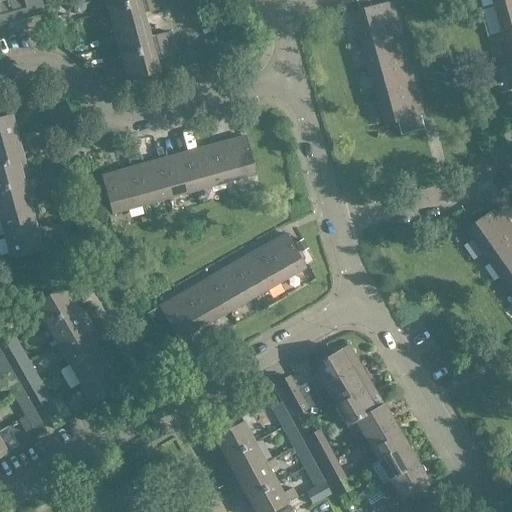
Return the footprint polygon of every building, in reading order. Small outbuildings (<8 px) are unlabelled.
[(0,0),(0,23),(8,21),(9,25),(7,26),(7,28),(22,23),(22,22),(20,22),(19,18),(42,12),(41,10),(38,0),(0,0)] [(143,13),(161,8),(159,0),(104,0),(114,34),(146,25),(143,13)] [(511,0),(510,0),(493,5),(501,33),(511,29),(511,0)] [(360,41),(399,31),(391,2),(353,13),(360,41)] [(149,37),(146,25),(114,34),(126,81),(159,72),(156,60),(175,54),(169,32),(149,37)] [(511,29),(501,33),(508,60),(511,59),(511,29)] [(399,31),(360,41),(368,69),(407,59),(399,31)] [(407,59),(368,69),(376,97),(414,87),(407,59)] [(414,87),(376,97),(384,126),(422,115),(414,87)] [(0,143),(23,137),(18,121),(13,123),(11,116),(0,118),(0,143)] [(215,144),(226,183),(255,175),(244,136),(215,144)] [(23,137),(0,143),(0,166),(23,160),(21,153),(27,152),(23,137)] [(226,183),(215,144),(187,152),(197,191),(226,183)] [(197,191),(187,152),(159,160),(169,198),(197,191)] [(23,160),(0,166),(0,190),(24,184),(22,177),(27,176),(23,160)] [(169,198),(159,160),(130,168),(141,206),(169,198)] [(141,206),(130,168),(102,176),(112,214),(141,206)] [(0,213),(36,204),(31,189),(26,190),(24,184),(0,190),(0,213)] [(471,221),(484,212),(478,203),(465,212),(471,221)] [(0,223),(4,236),(36,228),(34,221),(40,219),(36,204),(0,213),(0,223)] [(482,254),(511,233),(511,227),(498,207),(465,230),(482,254)] [(36,228),(4,236),(10,259),(48,249),(43,232),(38,234),(36,228)] [(511,267),(511,233),(482,254),(498,277),(511,267)] [(259,249),(279,283),(305,268),(285,234),(259,249)] [(234,263),(254,297),(279,283),(259,249),(234,263)] [(209,277),(229,312),(254,297),(234,263),(209,277)] [(511,267),(498,277),(511,296),(511,267)] [(184,292),(204,326),(229,312),(209,277),(184,292)] [(34,305),(46,325),(75,309),(71,302),(76,299),(68,285),(34,305)] [(204,326),(184,292),(159,306),(179,341),(204,326)] [(46,325),(57,345),(91,325),(83,312),(78,315),(75,309),(46,325)] [(0,334),(3,339),(14,333),(6,320),(0,323),(0,334)] [(57,345),(68,363),(96,347),(94,342),(99,339),(91,325),(57,345)] [(314,392),(359,365),(347,345),(310,367),(317,378),(308,382),(314,392)] [(68,363),(80,385),(114,365),(106,351),(101,354),(96,347),(68,363)] [(11,354),(18,367),(29,361),(22,348),(11,354)] [(0,360),(0,375),(1,377),(11,371),(4,358),(0,360)] [(29,361),(18,367),(26,380),(37,373),(29,361)] [(114,365),(80,385),(91,405),(120,388),(116,381),(121,378),(114,365)] [(334,407),(371,385),(359,365),(314,392),(321,403),(329,399),(334,407)] [(11,371),(1,377),(8,390),(19,384),(11,371)] [(291,405),(302,399),(297,389),(290,376),(279,382),(291,405)] [(371,385),(334,407),(345,427),(346,427),(354,422),(353,422),(374,409),(382,404),(371,385)] [(34,394),(41,406),(52,400),(45,387),(34,394)] [(16,404),(24,417),(34,410),(27,398),(16,404)] [(308,410),(302,399),(291,405),(297,416),(308,410)] [(49,419),(60,413),(52,400),(41,406),(49,419)] [(271,408),(282,428),(291,423),(280,402),(271,408)] [(352,438),(360,433),(365,441),(394,424),(382,404),(374,409),(353,422),(354,422),(346,427),(352,438)] [(24,417),(31,429),(41,423),(34,410),(24,417)] [(225,459),(254,443),(243,422),(209,441),(217,456),(222,453),(225,459)] [(291,423),(282,428),(293,448),(302,443),(291,423)] [(359,458),(365,468),(405,444),(394,424),(365,441),(371,452),(359,458)] [(308,436),(313,446),(324,440),(319,430),(308,436)] [(324,440),(313,446),(324,465),(335,459),(324,440)] [(254,443),(225,459),(228,465),(223,468),(231,482),(265,463),(254,443)] [(293,448),(303,468),(313,463),(302,443),(293,448)] [(417,464),(405,444),(365,468),(366,470),(371,467),(374,472),(374,475),(379,484),(381,484),(381,485),(417,464)] [(265,463),(231,482),(238,495),(243,493),(247,499),(276,483),(270,471),(278,466),(274,459),(266,463),(265,463)] [(324,465),(334,486),(345,479),(335,459),(324,465)] [(313,463),(303,468),(314,488),(305,493),(311,505),(331,494),(313,463)] [(428,484),(417,464),(381,485),(381,484),(375,488),(381,497),(385,498),(387,497),(392,505),(428,484)] [(345,479),(334,486),(340,496),(351,490),(345,479)] [(292,488),(282,494),(276,483),(247,499),(250,505),(245,508),(247,511),(271,511),(297,498),(292,488)]
